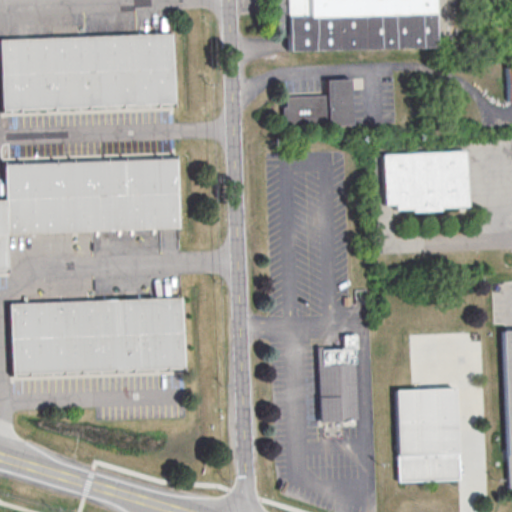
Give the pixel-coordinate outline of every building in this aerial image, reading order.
[(434,0),(436,53),(288,58),(287,29),(276,29),(275,0),(434,0)] [(1,43),(171,37),(174,107),(3,113),(1,43)] [(281,96),(325,95),(325,81),(349,80),(351,128),(282,130),(281,96)] [(381,155),(465,152),(468,209),(440,210),(440,213),(412,214),(411,211),(394,212),(394,207),(384,207),(381,155)] [(5,166),(176,160),(178,230),(8,236),(5,166)] [(8,303),(179,297),(182,366),(11,373),(8,303)] [(499,330),(511,329),(511,486),(506,487),(499,330)] [(315,345),(318,345),(318,348),(338,347),(338,333),(356,332),(357,348),(351,348),(354,416),(317,418),(315,345)] [(392,389),(452,387),(456,479),(396,481),(392,389)]
